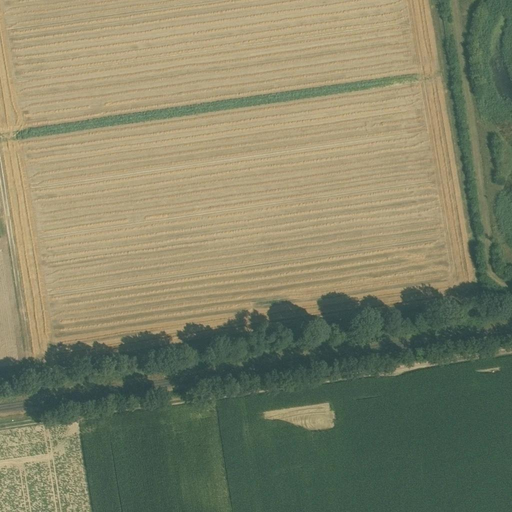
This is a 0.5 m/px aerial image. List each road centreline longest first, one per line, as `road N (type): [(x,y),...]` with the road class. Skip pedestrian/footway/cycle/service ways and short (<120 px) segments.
road 1 (track): [(0,425),(511,349)]
road 2 (track): [(431,0),(477,297)]
road 3 (track): [(0,167),(30,367)]
